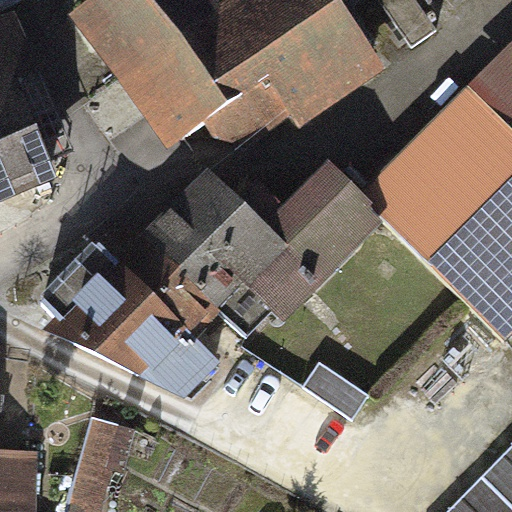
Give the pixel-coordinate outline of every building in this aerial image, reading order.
[(136,69),(233,2),(231,0),(105,0),(94,8),(136,69)] [(236,0),(233,2),(136,69),(184,139),(216,117),(248,143),(386,49),(356,5),(352,0),(236,0)] [(0,199),(80,163),(42,81),(54,75),(23,9),(0,19),(0,199)] [(511,51),(372,196),(392,215),(510,328),(511,325),(511,51)] [(144,247),(211,311),(242,341),(276,306),(291,320),(392,215),(372,196),(340,165),(289,218),(254,185),(235,205),(209,180),(144,247)] [(122,270),(189,334),(211,311),(144,247),(122,270)] [(189,334),(122,270),(99,248),(58,291),(84,315),(73,326),(185,393),(216,360),(189,334)] [(377,398),(328,365),(310,392),(359,425),(377,398)] [(112,511),(138,428),(102,417),(73,511),(112,511)] [(0,511),(35,511),(36,511),(38,453),(0,452),(0,511)] [(511,511),(511,454),(455,511),(511,511)]
